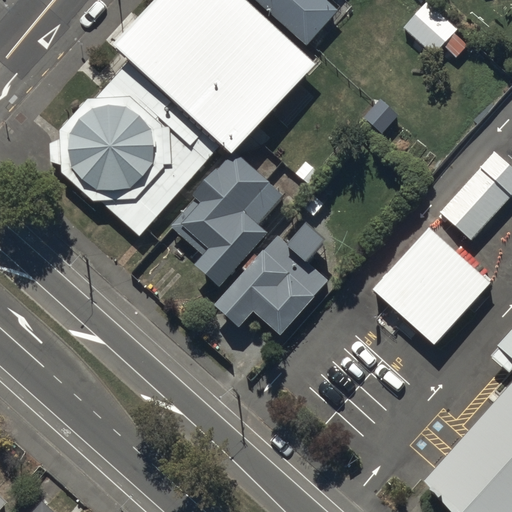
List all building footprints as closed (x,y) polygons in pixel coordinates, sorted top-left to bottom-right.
[(221,143),(231,152),(313,62),(244,0),(154,0),(113,46),(129,61),(221,143)] [(257,0),(305,42),(338,5),(332,0),(257,0)] [(426,7),(402,33),(433,63),(457,37),(426,7)] [(100,201),(139,236),(221,143),(129,61),(95,98),(87,98),(59,130),(59,139),(49,143),(50,161),(60,164),(61,172),(93,202),(100,201)] [(511,195),(511,167),(493,151),(438,212),(471,241),(511,195)] [(283,205),(234,165),(171,236),(203,265),(192,278),(217,300),(265,247),(254,237),(283,205)] [(494,292),(430,236),(376,295),(439,354),(494,292)] [(289,258),(278,247),(213,319),(236,339),(251,323),(279,347),(328,292),(308,274),(324,257),(306,240),(289,258)] [(168,255),(153,242),(128,273),(142,285),(168,255)] [(511,511),(511,327),(497,344),(511,357),(511,381),(423,481),(458,511),(511,511)] [(0,511),(8,511),(12,509),(0,498),(0,511)] [(55,511),(42,500),(30,511),(55,511)]
